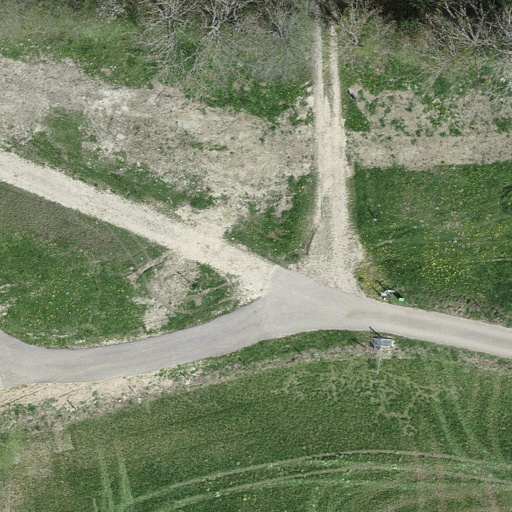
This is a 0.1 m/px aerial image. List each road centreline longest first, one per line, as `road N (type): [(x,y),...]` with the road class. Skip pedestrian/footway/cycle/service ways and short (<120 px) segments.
road 1 (trunk): [(425,511),(372,368),(265,0)]
road 2 (track): [(0,174),(213,257),(348,330)]
road 3 (track): [(0,379),(189,368),(348,330)]
road 4 (track): [(348,330),(324,0)]
road 5 (track): [(511,360),(348,330)]
